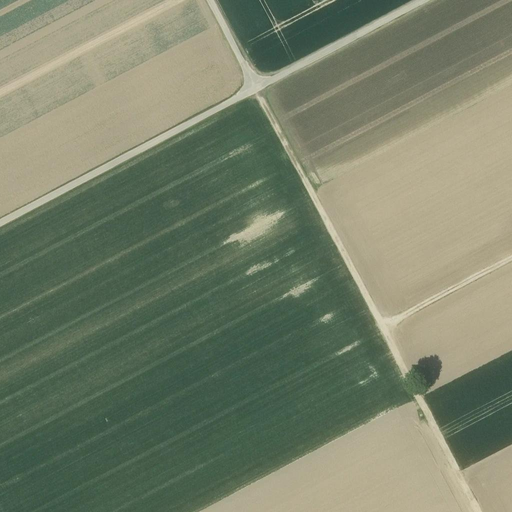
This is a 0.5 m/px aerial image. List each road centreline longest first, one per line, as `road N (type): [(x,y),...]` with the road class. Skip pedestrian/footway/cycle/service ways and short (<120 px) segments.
road 1 (track): [(208,0),(477,511)]
road 2 (track): [(0,223),(422,0)]
